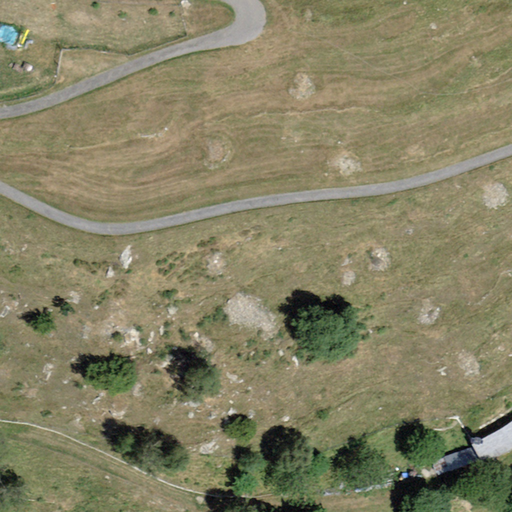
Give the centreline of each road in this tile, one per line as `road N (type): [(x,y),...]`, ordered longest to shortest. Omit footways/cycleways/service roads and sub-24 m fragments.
road 1 (track): [(0,428),(214,505),(381,497),(452,484),(511,458)]
road 2 (unclassified): [(511,149),(409,184),(121,230),(82,227),(0,188)]
road 3 (unclassified): [(0,113),(234,35),(245,21),(237,0)]
